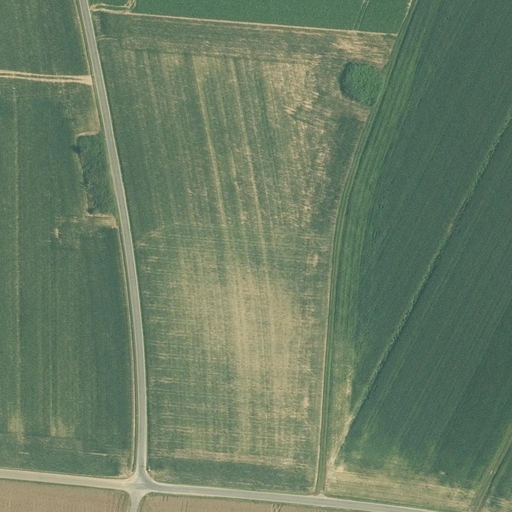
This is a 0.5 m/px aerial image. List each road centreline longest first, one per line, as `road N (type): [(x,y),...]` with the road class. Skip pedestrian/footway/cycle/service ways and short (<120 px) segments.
road 1 (tertiary): [(146,483),(135,312),(82,0)]
road 2 (tertiary): [(408,511),(146,483)]
road 3 (unclassified): [(146,483),(0,471)]
